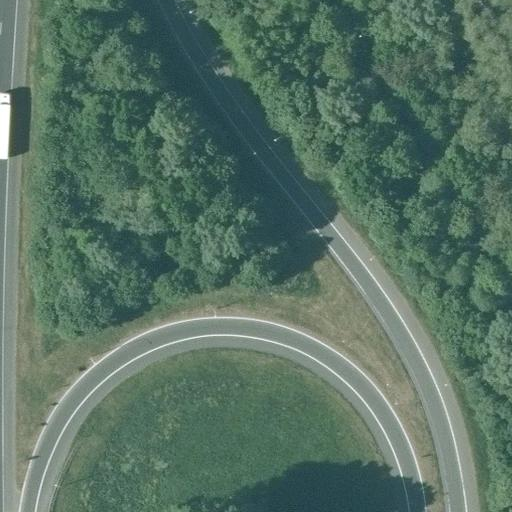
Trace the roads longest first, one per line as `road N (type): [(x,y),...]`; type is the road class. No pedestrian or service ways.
road 1 (motorway): [(457,511),(442,424),(412,350),(237,118),(168,0)]
road 2 (motorway): [(26,511),(42,452),(89,383),(155,340),(225,327),(289,339),(361,384),(402,447),(418,511)]
